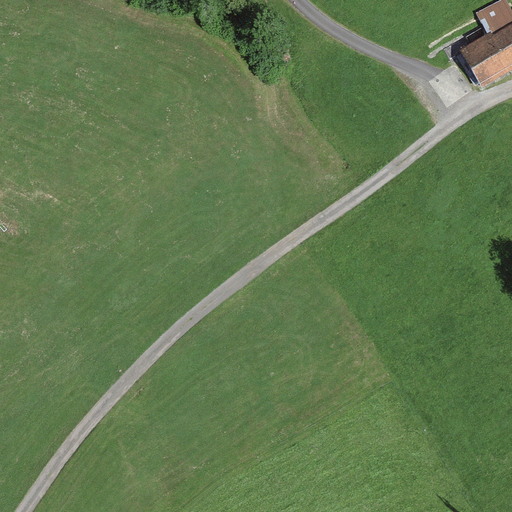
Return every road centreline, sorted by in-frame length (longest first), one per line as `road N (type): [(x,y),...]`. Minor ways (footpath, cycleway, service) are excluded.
road 1 (track): [(30,511),(78,442),(200,315),(469,113),(511,90)]
road 2 (track): [(469,113),(440,82),(350,41),(297,0)]
